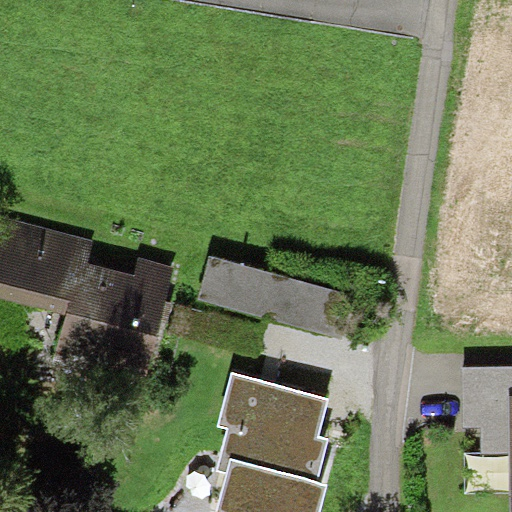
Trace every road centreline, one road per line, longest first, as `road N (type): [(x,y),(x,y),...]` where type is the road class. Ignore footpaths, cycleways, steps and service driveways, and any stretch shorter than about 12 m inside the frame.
road 1 (residential): [(398,511),(397,391),(436,20)]
road 2 (residential): [(305,0),(436,20)]
